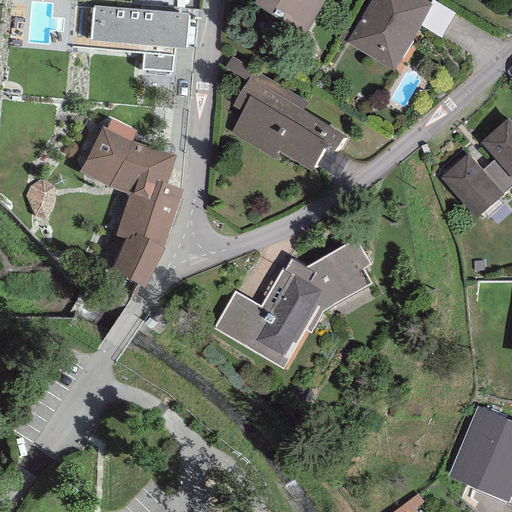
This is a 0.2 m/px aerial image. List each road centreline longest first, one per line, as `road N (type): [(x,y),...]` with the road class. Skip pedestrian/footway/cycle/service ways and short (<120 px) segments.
road 1 (residential): [(182,246),(240,245),(325,206),(511,51)]
road 2 (residential): [(0,511),(182,246)]
road 3 (residential): [(182,246),(213,0)]
